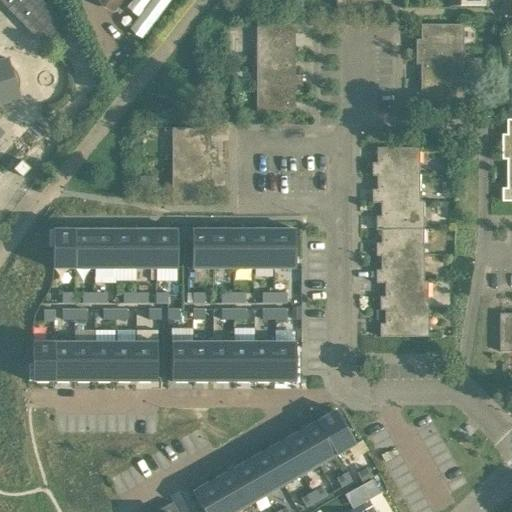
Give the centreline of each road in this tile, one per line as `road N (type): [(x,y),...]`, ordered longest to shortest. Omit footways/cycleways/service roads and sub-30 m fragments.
road 1 (residential): [(33,399),(289,398)]
road 2 (residential): [(482,254),(479,129),(351,125)]
road 3 (residential): [(338,204),(246,204),(245,142),(337,141)]
road 4 (residential): [(129,505),(267,428),(289,398)]
road 5 (residential): [(348,385),(338,362),(338,204)]
road 6 (residential): [(458,394),(482,254)]
road 7 (residential): [(351,125),(351,32),(384,31)]
